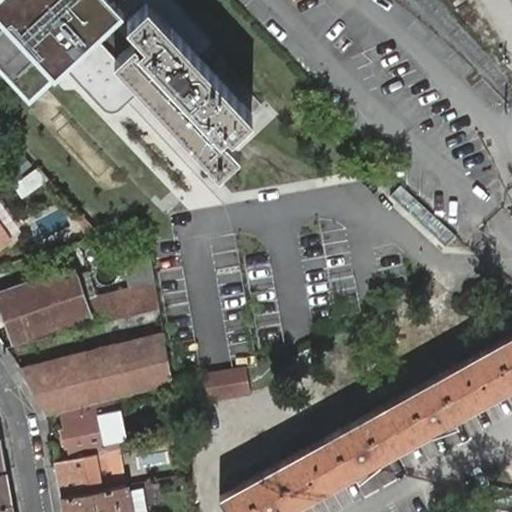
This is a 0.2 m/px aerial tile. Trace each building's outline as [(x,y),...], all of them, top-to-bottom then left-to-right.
[(127,9),(118,0),(0,0),(0,63),(32,99),(69,67),(127,9)] [(192,59),(197,54),(208,44),(210,41),(210,39),(178,4),(174,3),(170,6),(165,0),(70,0),(70,1),(68,0),(61,0),(34,25),(34,30),(35,31),(60,58),(62,60),(65,60),(66,59),(71,54),(75,58),(70,64),(69,65),(69,67),(70,69),(101,103),(103,104),(108,102),(131,80),(131,78),(131,77),(131,76),(131,75),(130,75),(130,74),(125,69),(128,65),(138,75),(200,142),(196,146),(215,166),(235,148),(226,138),(221,132),(227,126),(232,131),(252,113),(242,103),(237,107),(192,59)] [(201,59),(197,54),(192,59),(237,107),(242,103),(201,59)] [(131,78),(131,80),(133,79),(138,75),(128,65),(125,69),(130,74),(130,75),(131,75),(131,76),(131,77),(131,78)] [(226,138),(232,131),(227,126),(221,132),(226,138)] [(38,168),(34,171),(59,199),(63,196),(38,168)] [(59,199),(34,171),(30,174),(38,186),(28,193),(39,211),(59,199)] [(22,197),(28,193),(38,186),(30,174),(14,185),(22,197)] [(80,222),(85,219),(63,196),(59,199),(60,200),(80,222)] [(78,223),(80,222),(60,200),(62,203),(73,225),(78,223)] [(18,236),(0,208),(0,225),(10,241),(18,236)] [(94,237),(100,236),(95,230),(85,219),(80,222),(94,237)] [(87,240),(94,237),(80,222),(78,223),(87,240)] [(0,248),(10,241),(0,225),(0,248)] [(139,243),(137,233),(130,234),(132,245),(139,243)] [(132,288),(156,282),(149,242),(124,248),(132,288)] [(0,312),(4,312),(14,341),(91,315),(85,300),(74,267),(0,293),(0,312)] [(118,318),(160,307),(156,282),(132,288),(85,300),(91,315),(94,324),(105,322),(118,318)] [(126,342),(165,333),(161,310),(121,321),(126,342)] [(120,326),(118,318),(105,322),(107,330),(120,326)] [(49,414),(173,382),(165,333),(126,342),(21,369),(48,413),(49,414)] [(511,333),(221,495),(230,511),(288,511),(287,508),(360,468),(363,474),(378,466),(375,460),(436,426),(439,432),(454,424),(450,418),(511,383),(511,333)] [(246,368),(192,377),(195,402),(250,393),(246,368)] [(106,443),(117,441),(110,408),(98,411),(106,443)] [(105,450),(118,447),(117,441),(106,443),(98,411),(81,414),(80,410),(64,413),(66,425),(63,426),(65,430),(67,442),(68,446),(70,445),(73,457),(105,450)] [(136,441),(134,431),(119,434),(121,444),(136,441)] [(106,458),(105,450),(73,457),(54,460),(61,496),(126,484),(124,477),(110,479),(99,481),(96,459),(106,458)] [(110,479),(106,458),(96,459),(99,481),(110,479)] [(0,503),(11,501),(5,470),(0,470),(0,503)] [(131,509),(126,484),(61,496),(63,511),(120,511),(131,509)] [(0,511),(12,511),(11,501),(0,503),(0,511)]
